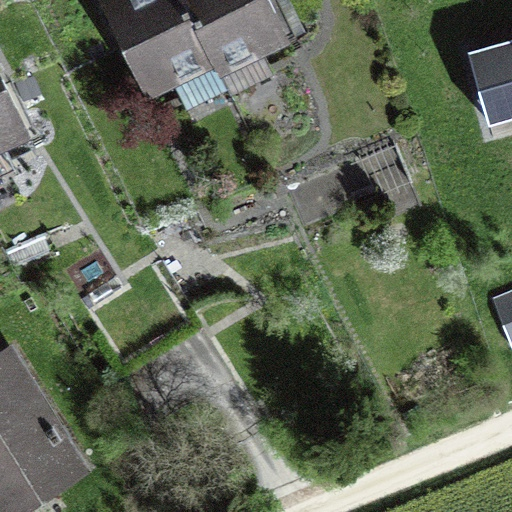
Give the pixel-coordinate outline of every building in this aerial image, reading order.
[(102,0),(144,90),(175,76),(188,103),(227,85),(231,94),(275,73),(262,45),(284,35),(267,0),(102,0)] [(511,42),(470,53),(487,117),(511,110),(511,42)] [(0,173),(16,167),(5,142),(28,132),(0,71),(0,173)] [(165,260),(75,309),(106,366),(197,316),(165,260)] [(511,297),(498,302),(511,342),(511,297)] [(11,344),(0,350),(0,511),(44,511),(95,481),(11,344)]
